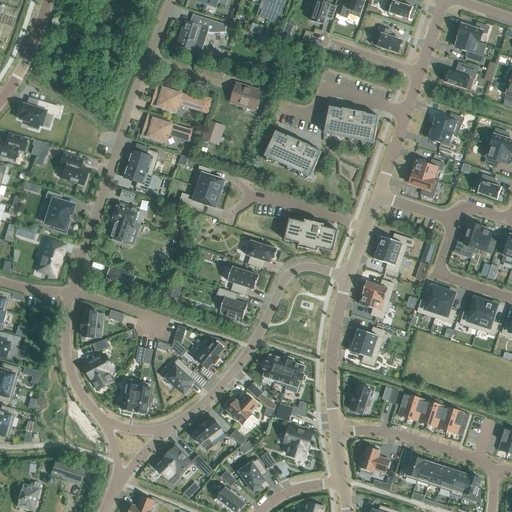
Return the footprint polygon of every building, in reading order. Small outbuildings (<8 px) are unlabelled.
[(270,16),(269,21),(278,24),(286,0),(262,0),(258,12),(270,16)] [(331,5),(316,0),(313,10),(314,11),(311,22),(318,24),(318,22),(324,24),(323,26),(324,26),(326,18),(332,20),(331,21),(332,21),(336,7),(331,5)] [(359,18),(365,0),(352,0),(351,2),(346,0),(341,16),(347,18),(348,14),(359,18)] [(409,18),(411,19),(414,11),(412,10),(413,8),(412,8),(400,4),(401,0),(388,0),(389,0),(388,0),(386,6),(384,12),(389,13),(389,14),(390,14),(397,16),(399,17),(407,19),(408,20),(409,20),(409,19),(409,18)] [(226,25),(193,15),(190,24),(185,22),(177,46),(191,50),(190,54),(191,54),(191,53),(199,56),(207,32),(209,33),(211,33),(212,34),(214,34),(216,34),(218,34),(220,34),(222,33),(224,33),(225,33),(226,25)] [(482,34),(483,33),(487,34),(489,28),(477,24),(475,29),(469,27),(462,25),(458,36),(486,46),(486,45),(479,43),(482,34)] [(392,51),(394,52),(394,53),(394,52),(398,53),(399,51),(400,48),(400,47),(401,44),(401,45),(401,44),(401,43),(402,42),(389,38),(391,32),(380,28),(378,34),(375,33),(371,45),(381,48),(382,49),(382,48),(384,49),(391,51),(391,52),(392,52),(392,51)] [(283,33),(280,40),(287,43),(290,36),(283,33)] [(259,42),(270,45),(272,40),(261,36),(259,42)] [(458,36),(458,37),(459,37),(458,39),(456,38),(454,45),(456,46),(456,47),(455,48),(461,50),(468,52),(466,58),(469,59),(482,63),(484,57),(483,56),(484,51),(486,46),(458,36)] [(225,73),(197,63),(195,70),(223,80),(225,73)] [(449,73),(447,73),(446,76),(444,80),(446,81),(445,83),(455,86),(468,90),(470,91),(472,85),(474,79),(473,79),(471,78),(474,69),(476,70),(477,70),(476,69),(469,67),(459,64),(461,65),(461,66),(459,72),(458,74),(449,71),(449,73)] [(511,84),(506,82),(502,93),(506,95),(505,99),(505,101),(511,102),(511,84)] [(175,115),(175,112),(178,104),(199,110),(199,107),(209,111),(212,101),(203,98),(201,102),(181,95),(181,93),(159,86),(155,85),(148,106),(175,115)] [(235,91),(237,92),(234,102),(235,104),(243,106),(251,108),(253,107),(255,100),(257,101),(260,91),(256,90),(255,91),(237,86),(235,91)] [(20,115),(19,120),(29,123),(28,127),(37,130),(38,126),(41,126),(45,113),(53,115),(57,117),(60,108),(38,102),(36,109),(26,106),(22,105),(19,115),(20,115)] [(374,144),(379,117),(366,115),(366,114),(365,114),(361,113),(356,112),(356,113),(352,112),(352,111),(348,110),(348,111),(344,110),(344,109),(342,109),(342,110),(330,107),(324,134),(374,144)] [(166,143),(168,136),(188,142),(191,132),(171,126),(172,124),(149,116),(146,115),(139,137),(165,144),(166,143)] [(437,117),(433,128),(453,135),(458,136),(463,119),(451,115),(449,121),(437,117)] [(207,121),(200,141),(217,146),(224,126),(207,121)] [(433,128),(429,139),(442,143),(440,149),(451,153),(453,146),(450,145),(453,135),(433,128)] [(486,145),(496,149),(511,154),(511,152),(511,141),(507,139),(508,134),(496,130),(491,146),(486,145)] [(265,157),(311,177),(322,153),(310,147),(309,146),(308,146),(305,145),(305,144),(301,142),(301,143),(297,141),(293,139),(293,140),(289,138),(290,137),(288,137),(276,132),(265,157)] [(27,140),(14,136),(11,142),(0,139),(0,156),(15,161),(18,150),(23,152),(27,140)] [(49,144),(44,143),(43,143),(41,148),(39,152),(47,154),(49,144)] [(486,145),(482,157),(487,158),(485,164),(496,167),(498,162),(507,165),(507,164),(509,157),(510,154),(511,154),(496,149),(486,145)] [(146,156),(135,152),(132,152),(128,164),(128,165),(153,173),(160,154),(148,150),(146,156)] [(75,165),(77,158),(63,153),(59,166),(64,167),(60,179),(83,187),(89,170),(75,165)] [(418,162),(414,173),(434,180),(435,177),(438,170),(441,171),(444,164),(432,161),(430,166),(418,162)] [(153,173),(128,165),(127,167),(124,178),(137,183),(135,189),(147,192),(153,173)] [(212,171),(200,167),(197,173),(202,175),(198,188),(219,194),(224,181),(210,177),(212,171)] [(413,173),(409,185),(423,189),(421,195),(432,199),(434,193),(435,193),(439,181),(434,180),(414,173),(413,173)] [(495,180),(483,176),(477,194),(478,194),(497,200),(502,188),(501,188),(493,185),(495,180)] [(37,194),(39,187),(25,183),(23,189),(37,194)] [(219,194),(198,188),(194,200),(189,199),(187,205),(199,209),(201,203),(215,208),(219,194)] [(62,196),(47,192),(45,199),(52,201),(45,224),(56,227),(56,230),(65,232),(68,221),(66,221),(68,214),(70,214),(73,206),(60,202),(62,196)] [(129,221),(134,222),(139,224),(143,213),(138,212),(138,210),(115,202),(111,215),(114,216),(129,221)] [(127,241),(132,226),(139,228),(140,224),(139,224),(134,222),(129,221),(114,216),(113,218),(116,219),(111,236),(127,241)] [(304,223),(290,220),(285,240),(299,244),(299,247),(318,251),(319,248),(333,252),(338,231),(323,228),(324,224),(305,220),(304,223)] [(460,235),(455,251),(461,253),(463,250),(473,253),(474,253),(475,249),(482,229),(482,228),(480,227),(481,225),(473,223),(473,224),(470,224),(466,237),(460,235)] [(9,225),(4,241),(13,243),(14,226),(9,225)] [(27,231),(16,227),(15,235),(24,238),(27,231)] [(189,231),(180,228),(178,235),(187,238),(189,231)] [(482,229),(475,249),(492,254),(496,243),(490,241),(493,232),(482,229)] [(379,239),(377,246),(379,247),(378,249),(403,257),(407,246),(412,248),(415,241),(397,235),(395,242),(392,241),(382,237),(382,238),(381,239),(379,239)] [(502,242),(498,254),(504,256),(502,263),(511,265),(511,236),(510,236),(508,244),(502,242)] [(174,246),(182,248),(185,241),(176,238),(174,246)] [(55,277),(64,246),(47,240),(40,262),(43,263),(40,272),(55,277)] [(278,250),(251,242),(246,256),(249,257),(247,263),(263,268),(265,262),(270,263),(271,259),(275,260),(278,250)] [(194,248),(192,256),(210,262),(212,254),(194,248)] [(375,259),(374,260),(388,264),(386,271),(398,274),(403,257),(378,249),(375,259)] [(426,252),(423,262),(429,264),(432,254),(426,252)] [(421,263),(416,279),(422,281),(427,264),(421,263)] [(491,266),(487,278),(493,280),(497,268),(491,266)] [(259,276),(234,268),(230,282),(232,283),(230,289),(246,294),(248,288),(254,290),(259,276)] [(135,278),(110,270),(107,280),(131,288),(135,278)] [(366,282),(363,294),(363,295),(363,294),(388,302),(394,285),(382,281),(380,287),(366,282)] [(172,291),(179,293),(182,286),(175,284),(172,291)] [(419,307),(417,313),(434,318),(444,290),(443,290),(442,290),(442,289),(432,286),(431,290),(427,303),(421,301),(419,307)] [(236,320),(240,305),(228,302),(231,295),(211,289),(209,296),(217,299),(213,312),(220,315),(219,318),(228,320),(229,318),(236,320)] [(444,290),(434,318),(452,324),(456,312),(450,310),(451,305),(454,297),(455,297),(456,294),(445,290),(445,291),(445,290),(444,290)] [(5,311),(10,296),(0,293),(0,310),(5,312),(5,311)] [(363,295),(360,305),(373,310),(371,316),(383,320),(388,302),(363,294),(363,295)] [(409,297),(405,308),(413,310),(416,300),(409,297)] [(463,312),(459,324),(477,330),(486,302),(485,302),(484,302),(485,301),(474,298),(473,301),(474,301),(469,314),(463,312)] [(486,302),(477,330),(494,336),(498,324),(494,323),(492,322),(496,309),(497,309),(498,306),(488,302),(488,303),(487,303),(487,302),(486,302)] [(96,311),(87,310),(87,312),(85,312),(82,337),(95,338),(98,313),(95,313),(96,311)] [(124,315),(112,310),(110,317),(122,321),(124,315)] [(505,322),(501,334),(511,337),(511,321),(511,324),(505,322)] [(353,338),(353,339),(355,339),(354,341),(379,349),(385,332),(373,328),(371,334),(358,330),(357,332),(355,331),(353,338)] [(4,342),(0,341),(0,357),(5,359),(9,344),(18,347),(20,338),(6,334),(4,342)] [(182,339),(176,337),(174,343),(172,348),(182,357),(186,351),(180,346),(182,339)] [(106,340),(93,345),(96,351),(108,346),(106,340)] [(351,352),(350,353),(364,356),(362,362),(362,363),(374,367),(379,349),(354,341),(351,352)] [(209,349),(205,346),(195,358),(197,360),(199,361),(198,362),(200,363),(208,370),(213,364),(213,365),(219,358),(219,357),(224,350),(222,349),(224,347),(217,342),(216,343),(214,342),(209,349)] [(145,350),(139,348),(136,361),(143,363),(145,350)] [(152,351),(145,350),(143,363),(150,364),(152,351)] [(105,355),(84,366),(97,390),(113,382),(108,373),(114,370),(110,364),(110,363),(109,362),(105,355)] [(282,359),(270,356),(268,363),(267,362),(267,363),(263,362),(262,368),(265,369),(266,370),(263,378),(275,381),(283,359),(282,358),(282,359)] [(284,359),(283,359),(275,381),(287,385),(294,362),(293,362),(294,359),(285,356),(284,359)] [(190,378),(195,373),(179,359),(173,365),(176,367),(166,379),(184,395),(191,388),(189,387),(193,382),(190,378)] [(295,362),(294,362),(287,385),(299,389),(301,381),(302,382),(302,381),(306,382),(308,376),(304,375),(305,374),(303,374),(306,367),(294,363),(295,362)] [(3,365),(2,371),(0,370),(0,383),(14,387),(20,369),(3,364),(3,365)] [(32,377),(34,370),(27,368),(25,374),(32,377)] [(122,409),(123,410),(123,412),(130,413),(130,411),(134,412),(139,383),(127,380),(127,385),(126,385),(122,409)] [(0,401),(9,405),(14,387),(0,383),(0,401)] [(145,416),(145,414),(146,414),(148,407),(150,407),(151,399),(149,398),(151,389),(152,385),(139,383),(134,412),(138,412),(138,414),(145,416)] [(253,384),(248,390),(258,399),(263,393),(253,384)] [(370,388),(361,385),(361,388),(359,387),(356,394),(355,393),(352,404),(353,404),(351,411),(363,415),(371,391),(369,390),(370,388)] [(394,390),(390,403),(397,405),(401,392),(394,390)] [(415,397),(405,394),(398,416),(401,417),(401,416),(402,414),(409,417),(415,397)] [(236,419),(248,430),(257,420),(250,414),(258,405),(248,396),(240,404),(236,401),(234,403),(233,401),(227,408),(229,409),(227,411),(230,413),(228,415),(234,420),(236,419)] [(425,401),(415,397),(409,417),(416,419),(415,421),(415,422),(418,422),(425,401)] [(435,404),(425,401),(418,422),(421,423),(421,421),(428,423),(435,404)] [(298,409),(296,415),(297,415),(303,417),(307,404),(300,402),(298,409)] [(444,407),(435,404),(428,423),(435,425),(435,427),(434,428),(437,429),(444,407)] [(280,405),(278,411),(291,415),(293,409),(280,405)] [(0,410),(0,424),(11,427),(14,417),(12,416),(14,410),(1,407),(0,410)] [(454,410),(444,407),(437,429),(440,430),(440,429),(441,427),(448,429),(454,410)] [(267,408),(264,415),(271,418),(274,410),(267,408)] [(464,413),(454,410),(448,429),(455,432),(455,434),(454,434),(457,435),(458,432),(459,428),(461,424),(462,421),(463,417),(464,413)] [(278,411),(276,418),(289,422),(291,415),(278,411)] [(211,443),(223,434),(221,430),(221,429),(213,419),(208,423),(207,423),(200,428),(200,429),(193,434),(194,436),(193,437),(198,444),(200,443),(201,445),(208,439),(211,443)] [(11,427),(0,424),(0,442),(3,443),(5,437),(8,438),(11,427)] [(290,427),(285,444),(290,446),(287,455),(304,460),(312,434),(290,427)] [(511,443),(511,430),(506,429),(498,451),(501,452),(501,451),(502,449),(509,451),(511,443)] [(231,436),(241,445),(246,440),(236,431),(231,436)] [(369,449),(367,448),(360,468),(374,472),(374,470),(385,474),(389,461),(378,457),(380,452),(378,451),(378,450),(370,447),(369,449)] [(193,464),(176,448),(156,467),(169,480),(176,473),(180,477),(186,471),(186,472),(187,470),(193,464)] [(198,456),(193,462),(208,476),(213,471),(198,456)] [(424,461),(412,457),(410,464),(409,467),(408,466),(403,465),(400,473),(399,476),(400,476),(405,478),(406,478),(417,481),(424,461)] [(272,469),(264,458),(258,462),(266,473),(272,469)] [(50,476),(80,486),(85,471),(55,460),(50,476)] [(424,461),(417,481),(429,485),(435,465),(425,461),(424,461)] [(262,473),(254,462),(248,467),(248,466),(235,476),(250,496),(259,489),(258,487),(262,485),(257,478),(262,473)] [(435,465),(429,485),(430,486),(440,489),(447,468),(437,465),(435,465)] [(451,492),(450,494),(450,495),(451,495),(458,472),(447,468),(440,489),(451,492)] [(236,481),(226,472),(221,477),(231,487),(236,481)] [(469,476),(458,472),(451,495),(460,498),(462,498),(469,476),(469,475),(469,476)] [(471,476),(469,476),(464,493),(476,497),(481,480),(479,479),(480,477),(472,474),(471,476)] [(375,480),(373,486),(390,492),(391,486),(386,484),(375,480)] [(195,483),(183,495),(188,500),(200,488),(195,483)] [(23,508),(33,511),(39,490),(23,485),(17,507),(19,507),(19,510),(22,510),(23,508)] [(226,489),(222,487),(214,497),(218,499),(218,500),(233,511),(235,511),(239,508),(240,509),(245,503),(226,489)] [(150,511),(154,502),(142,497),(138,508),(133,506),(132,508),(130,507),(127,511),(150,511)] [(323,511),(324,509),(302,501),(300,509),(299,509),(299,511),(298,511),(323,511)]
